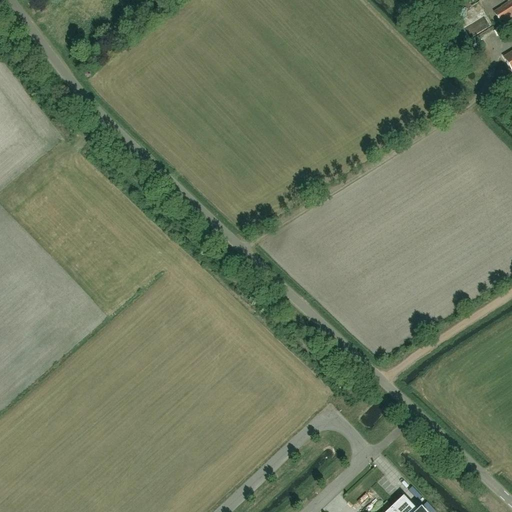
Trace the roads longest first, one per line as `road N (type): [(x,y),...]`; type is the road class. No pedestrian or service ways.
road 1 (unclassified): [(415,412),(92,107),(10,0)]
road 2 (unclassified): [(222,511),(320,423),(339,424),(368,456)]
road 3 (track): [(380,380),(511,293)]
road 4 (unclassified): [(511,503),(415,412)]
